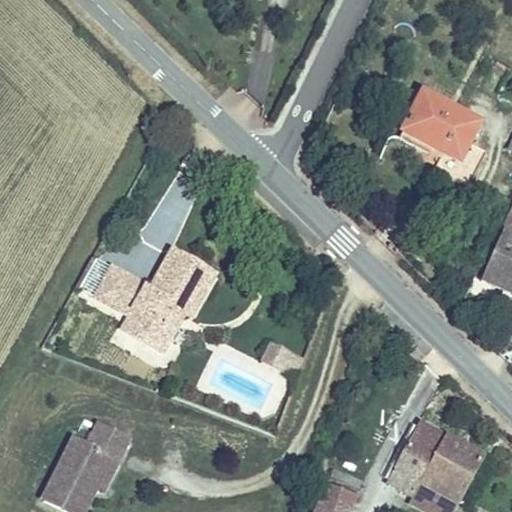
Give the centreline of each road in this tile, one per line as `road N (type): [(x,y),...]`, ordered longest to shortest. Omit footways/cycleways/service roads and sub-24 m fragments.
road 1 (tertiary): [(511,407),(262,166)]
road 2 (tertiary): [(262,166),(89,0)]
road 3 (unknown): [(372,272),(401,231),(469,194),(493,164),(486,117)]
road 4 (residential): [(262,166),(291,134),(356,0)]
